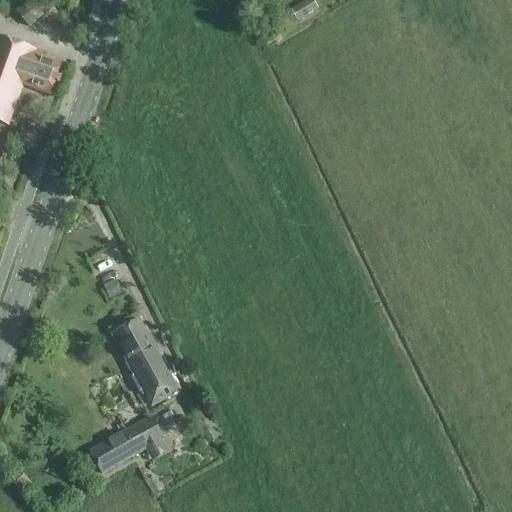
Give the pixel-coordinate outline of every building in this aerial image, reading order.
[(60,3),(57,0),(31,0),(16,13),(29,28),(60,3)] [(306,0),(289,11),(296,22),(316,9),(310,0),(306,0)] [(55,99),(66,67),(45,60),(46,55),(0,38),(0,125),(9,128),(23,87),(55,99)] [(180,392),(147,332),(134,339),(129,329),(113,338),(151,408),(180,392)] [(127,432),(89,454),(101,475),(139,454),(163,440),(151,419),(127,432)]
